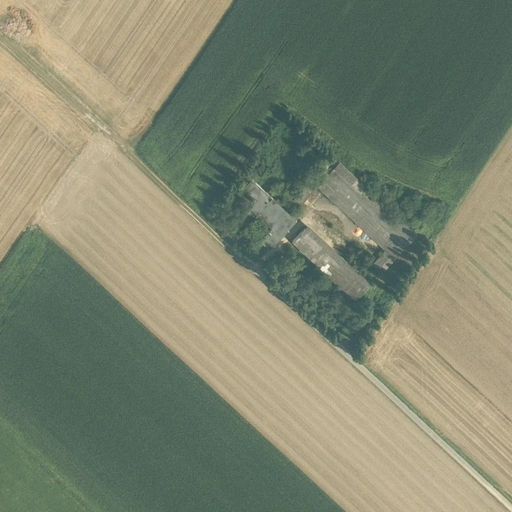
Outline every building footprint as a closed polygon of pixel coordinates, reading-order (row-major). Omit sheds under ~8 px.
[(332,157),(289,201),(296,207),(317,185),(328,174),(338,162),(332,157)] [(416,236),(338,162),(328,174),(406,247),(416,236)] [(406,247),(328,174),(317,185),(386,250),(395,258),(406,247)] [(273,199),(255,182),(252,179),(245,186),(257,197),(237,219),(245,227),(258,213),(273,227),(260,241),(269,249),(288,230),(284,226),(291,218),(272,200),(273,199)] [(367,287),(304,228),(292,241),(356,300),(367,287)] [(386,250),(372,264),(382,273),(395,258),(386,250)]
